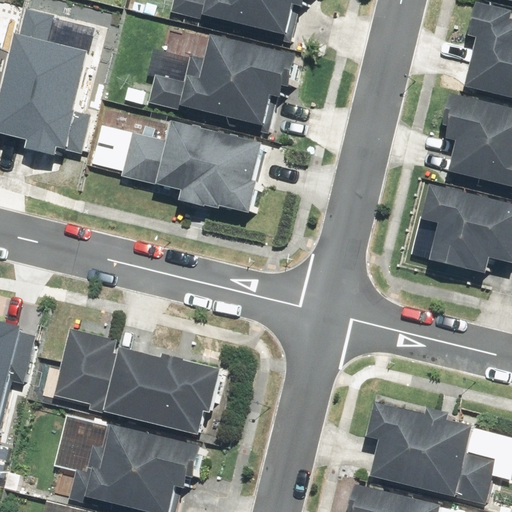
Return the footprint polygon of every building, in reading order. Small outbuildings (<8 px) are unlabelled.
[(180,0),(175,24),(212,32),(213,28),(295,46),(303,11),(313,13),(316,1),(321,3),(321,0),(180,0)] [(474,91),(511,100),(511,13),(484,7),(477,39),(486,41),(474,91)] [(209,118),(273,133),(281,104),(291,106),(296,88),(301,90),(307,64),(221,43),(216,64),(197,59),(190,86),(161,79),(154,107),(190,116),(189,118),(208,122),(209,118)] [(485,186),(511,192),(511,110),(459,98),(451,129),(458,131),(455,141),(462,143),(453,181),(484,188),(485,186)] [(263,188),(273,151),(175,126),(171,145),(139,137),(128,181),(167,191),(167,192),(192,198),(190,208),(216,215),(216,213),(231,217),(232,214),(261,221),(269,189),(263,188)] [(439,264),(495,278),(499,262),(511,265),(511,206),(438,188),(429,222),(448,227),(439,264)] [(94,412),(208,439),(213,416),(220,417),(230,373),(193,364),(194,363),(171,357),(170,362),(128,351),(127,357),(119,355),(122,343),(75,331),(59,398),(96,407),(94,412)] [(379,479),(491,508),(501,462),(476,456),(482,430),(457,424),(458,417),(435,411),(434,418),(383,406),(375,440),(387,443),(379,479)] [(113,505),(140,511),(179,511),(184,490),(194,493),(199,473),(204,474),(210,450),(113,427),(107,449),(98,447),(91,475),(81,472),(74,502),(111,510),(113,505)] [(30,473),(9,468),(3,491),(24,497),(30,473)] [(448,511),(450,508),(364,488),(358,511),(448,511)]
